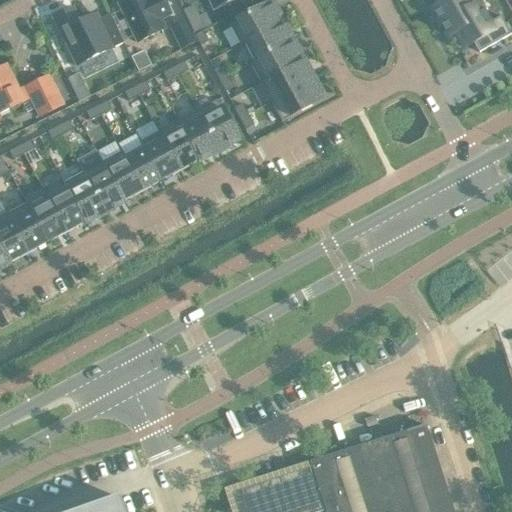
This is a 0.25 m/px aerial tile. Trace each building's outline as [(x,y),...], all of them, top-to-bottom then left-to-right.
[(125,0),(118,4),(138,42),(164,29),(159,20),(170,15),(162,0),(125,0)] [(207,0),(213,12),(238,0),(207,0)] [(448,0),(432,9),(448,37),(454,33),(463,48),(473,42),(479,53),(511,35),(500,17),(490,23),(479,3),(473,7),(468,0),(448,0)] [(511,0),(503,0),(511,15),(511,0)] [(243,44),(283,22),(272,2),(227,26),(239,47),(243,44)] [(194,6),(183,12),(194,34),(211,25),(205,14),(199,17),(194,6)] [(110,50),(123,43),(109,16),(98,21),(95,16),(79,24),(72,10),(53,19),(76,66),(82,63),(110,50)] [(186,20),(169,29),(180,51),(197,42),(186,20)] [(243,44),(253,62),(293,40),(283,22),(243,44)] [(202,31),(195,36),(200,46),(208,41),(202,31)] [(303,60),(293,40),(253,62),(249,65),(259,84),(303,60)] [(110,50),(82,63),(88,76),(117,62),(110,50)] [(259,84),(270,103),(314,79),(303,60),(259,84)] [(188,71),(184,63),(173,68),(177,76),(188,71)] [(48,77),(26,88),(25,86),(18,89),(6,65),(0,67),(0,113),(30,98),(40,118),(62,107),(48,77)] [(214,71),(219,81),(227,77),(222,67),(214,71)] [(177,76),(173,68),(163,73),(167,81),(177,76)] [(81,73),(72,77),(81,99),(91,95),(81,73)] [(232,87),(227,77),(219,81),(224,91),(232,87)] [(314,79),(270,103),(281,124),(325,100),(314,79)] [(146,83),(135,88),(139,96),(150,91),(146,83)] [(139,96),(135,88),(125,93),(128,101),(139,96)] [(200,120),(219,154),(240,142),(217,100),(195,112),(200,120)] [(97,107),(101,115),(111,110),(107,102),(97,107)] [(235,109),(240,119),(248,115),(242,105),(235,109)] [(97,107),(86,112),(90,121),(101,115),(97,107)] [(253,124),(248,115),(240,119),(245,129),(253,124)] [(158,132),(163,142),(180,172),(201,161),(183,129),(179,120),(158,132)] [(200,120),(183,129),(201,161),(202,163),(219,154),(200,120)] [(69,122),(58,127),(62,136),(73,130),(69,122)] [(58,127),(48,132),(51,141),(62,136),(58,127)] [(30,142),(19,147),(23,155),(34,150),(30,142)] [(162,182),(180,172),(163,142),(146,152),(162,182)] [(143,146),(124,157),(143,192),(162,182),(146,152),(143,146)] [(19,147),(9,152),(13,161),(23,155),(19,147)] [(102,162),(124,203),(143,192),(124,157),(121,152),(102,162)] [(102,162),(83,173),(105,215),(125,205),(124,203),(102,162)] [(105,215),(83,173),(64,183),(85,223),(86,226),(105,215)] [(65,233),(85,223),(64,183),(44,194),(48,202),(65,233)] [(48,202),(30,212),(47,243),(65,233),(48,202)] [(27,254),(47,243),(30,212),(26,204),(7,214),(27,254)] [(0,247),(9,264),(27,254),(7,214),(0,217),(0,247)] [(0,271),(10,266),(9,264),(0,247),(0,271)] [(452,511),(425,426),(367,445),(388,511),(452,511)] [(324,511),(388,511),(367,445),(309,463),(324,511)] [(232,501),(235,511),(322,511),(311,476),(232,501)] [(121,511),(117,499),(79,511),(121,511)]
